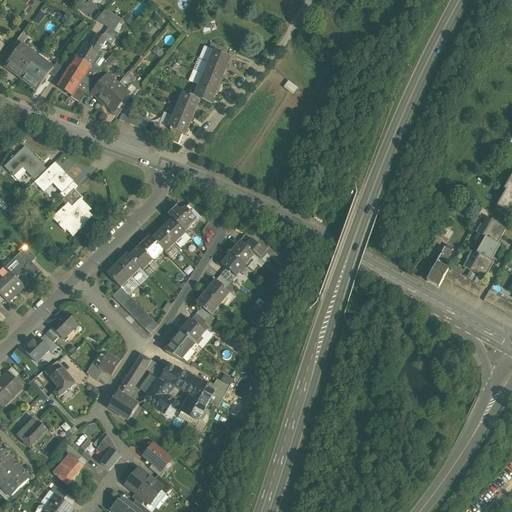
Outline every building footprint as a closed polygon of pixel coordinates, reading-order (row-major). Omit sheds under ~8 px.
[(187,0),(178,0),(176,2),(181,9),(190,4),(187,0)] [(108,29),(105,35),(115,41),(119,35),(114,32),(122,21),(106,11),(97,22),(108,29)] [(131,26),(136,20),(128,13),(123,19),(131,26)] [(22,34),(13,46),(17,50),(21,45),(22,45),(28,38),(22,34)] [(90,49),(98,54),(106,42),(112,46),(115,41),(105,35),(102,39),(98,36),(90,49)] [(22,45),(21,45),(17,50),(5,67),(20,79),(21,79),(35,59),(36,59),(27,52),(28,50),(22,45)] [(85,46),(71,68),(84,77),(96,57),(98,54),(90,49),(85,46)] [(231,59),(213,51),(208,63),(226,71),(231,59)] [(96,57),(84,77),(90,81),(93,77),(105,63),(96,57)] [(44,66),(35,59),(21,79),(37,91),(49,74),(53,69),(46,64),(44,66)] [(314,59),(309,66),(318,73),(324,67),(314,59)] [(226,71),(208,63),(203,75),(221,82),(226,71)] [(62,68),(56,64),(53,69),(49,74),(54,78),(62,68)] [(84,77),(71,68),(59,88),(72,96),(77,89),(80,83),(84,77)] [(221,82),(203,75),(199,87),(216,94),(221,82)] [(90,81),(84,77),(80,83),(89,89),(93,84),(90,81)] [(99,88),(93,95),(103,103),(118,85),(108,77),(99,88)] [(131,85),(124,78),(118,85),(126,92),(131,85)] [(99,88),(93,84),(89,89),(85,95),(91,99),(93,95),(99,88)] [(118,85),(103,103),(113,112),(122,101),(128,94),(126,92),(118,85)] [(131,85),(126,92),(128,94),(122,101),(127,105),(139,91),(131,85)] [(216,94),(199,87),(194,98),(200,101),(211,106),(216,94)] [(83,93),(77,89),(72,96),(78,101),(83,93)] [(194,98),(183,94),(177,105),(195,113),(200,101),(194,98)] [(195,113),(177,105),(172,117),(190,124),(195,113)] [(128,113),(123,111),(119,121),(124,123),(128,113)] [(134,115),(128,113),(124,123),(129,125),(134,115)] [(139,117),(134,115),(129,125),(135,127),(139,117)] [(144,119),(139,117),(135,127),(140,129),(144,119)] [(190,124),(172,117),(167,129),(172,131),(182,135),(185,136),(190,124)] [(149,122),(144,119),(140,129),(145,132),(149,122)] [(154,124),(149,122),(145,132),(150,134),(154,124)] [(160,126),(154,124),(150,134),(156,136),(160,126)] [(182,135),(172,131),(168,141),(178,145),(182,135)] [(43,166),(25,148),(5,168),(12,175),(21,166),(32,177),(43,166)] [(36,182),(35,183),(42,191),(51,182),(62,193),(73,182),(55,163),(47,171),(36,182)] [(47,171),(43,166),(32,177),(36,182),(47,171)] [(77,186),(73,182),(62,193),(66,197),(74,189),(77,186)] [(82,198),(74,189),(66,197),(65,198),(74,207),(81,200),(82,198)] [(511,194),(506,191),(497,207),(511,215),(511,194)] [(81,200),(74,207),(65,198),(62,201),(66,205),(52,219),(59,226),(58,226),(59,227),(60,227),(65,232),(66,231),(72,237),(81,229),(80,228),(92,217),(88,213),(91,210),(81,200)] [(190,204),(182,212),(177,208),(168,216),(172,220),(184,233),(198,220),(190,211),(195,207),(190,204)] [(207,211),(195,207),(190,211),(198,220),(207,211)] [(172,220),(162,230),(175,244),(185,234),(184,233),(172,220)] [(493,222),(489,229),(487,228),(483,237),(487,239),(497,245),(506,229),(493,222)] [(437,237),(442,240),(448,230),(444,227),(437,237)] [(162,230),(152,240),(163,251),(165,254),(175,244),(162,230)] [(453,233),(448,230),(442,240),(447,243),(453,233)] [(152,240),(150,238),(140,247),(153,261),(163,251),(152,240)] [(261,248),(255,255),(260,260),(265,254),(288,268),(294,258),(260,239),(256,244),(261,248)] [(487,239),(483,246),(481,245),(476,254),(481,256),(491,262),(500,246),(497,245),(487,239)] [(246,247),(255,255),(261,248),(256,244),(251,240),(246,247)] [(246,247),(240,242),(230,254),(246,266),(255,255),(246,247)] [(140,247),(130,257),(141,269),(143,271),(153,261),(140,247)] [(35,259),(25,248),(23,249),(24,250),(5,268),(5,269),(23,287),(39,272),(31,263),(35,259)] [(445,249),(427,281),(439,288),(443,279),(448,271),(440,267),(441,264),(442,264),(445,264),(451,252),(445,249)] [(246,266),(230,254),(221,265),(226,269),(235,277),(236,278),(246,266)] [(130,257),(127,255),(117,265),(138,286),(148,277),(143,271),(141,269),(130,257)] [(481,256),(477,263),(475,262),(470,271),(485,280),(494,264),(491,262),(481,256)] [(138,286),(117,265),(107,274),(121,288),(128,296),(138,286)] [(251,271),(246,266),(236,278),(235,277),(233,280),(240,285),(251,271)] [(23,287),(5,269),(0,273),(0,295),(7,303),(23,287)] [(235,277),(226,269),(221,275),(230,283),(233,280),(235,277)] [(455,272),(449,269),(448,271),(443,279),(449,282),(455,272)] [(455,272),(449,282),(455,285),(461,275),(455,272)] [(230,283),(221,275),(216,281),(225,289),(228,285),(228,286),(230,283)] [(467,278),(461,275),(455,285),(461,289),(467,278)] [(472,281),(467,278),(461,289),(466,292),(472,281)] [(216,281),(215,281),(206,293),(220,305),(230,293),(225,289),(216,281)] [(478,285),(472,281),(466,292),(472,295),(478,285)] [(478,285),(472,295),(478,298),(484,288),(478,285)] [(121,288),(112,297),(121,306),(130,297),(128,296),(121,288)] [(489,304),(495,294),(489,291),(484,301),(489,304)] [(220,305),(206,293),(196,304),(201,308),(211,316),(211,317),(220,305)] [(494,307),(500,297),(495,294),(489,304),(494,307)] [(130,297),(121,306),(126,310),(134,302),(130,297)] [(499,310),(505,300),(500,297),(494,307),(499,310)] [(504,313),(510,303),(505,300),(499,310),(504,313)] [(134,302),(126,310),(130,315),(139,306),(134,302)] [(144,311),(139,306),(130,315),(135,320),(144,311)] [(211,316),(201,308),(196,315),(206,323),(211,316)] [(144,311),(135,320),(140,325),(148,316),(144,311)] [(65,313),(51,327),(63,340),(78,326),(65,313)] [(206,323),(196,315),(191,321),(200,329),(206,323)] [(148,316),(140,325),(145,330),(153,321),(148,316)] [(191,321),(190,320),(181,332),(196,344),(205,333),(200,329),(191,321)] [(153,321),(145,330),(150,335),(158,327),(153,321)] [(79,326),(63,341),(66,345),(82,330),(79,326)] [(57,339),(49,331),(45,336),(53,344),(57,339)] [(196,344),(181,332),(171,343),(172,344),(186,356),(187,355),(196,344)] [(45,336),(40,341),(49,350),(52,354),(58,348),(45,336)] [(40,341),(37,338),(24,351),(36,363),(49,350),(40,341)] [(186,356),(172,344),(165,352),(188,365),(192,360),(187,355),(186,356)] [(120,363),(107,354),(104,359),(101,357),(95,367),(103,371),(111,377),(120,363)] [(165,370),(141,355),(136,363),(154,374),(160,378),(160,377),(165,370)] [(62,368),(57,362),(52,366),(53,367),(57,372),(62,368)] [(95,367),(92,365),(86,374),(97,381),(103,371),(95,367)] [(198,382),(168,366),(161,378),(174,387),(190,396),(198,382)] [(62,368),(57,372),(53,367),(46,373),(55,385),(58,388),(54,393),(58,398),(75,384),(62,368)] [(134,367),(107,408),(128,421),(138,404),(126,396),(142,372),(134,367)] [(8,373),(0,380),(0,381),(9,390),(17,382),(8,373)] [(154,374),(142,391),(148,396),(152,390),(160,378),(154,374)] [(224,375),(221,380),(228,383),(231,378),(224,375)] [(41,383),(37,377),(33,381),(38,387),(41,384),(41,383)] [(167,396),(174,387),(161,378),(160,377),(160,378),(152,390),(153,390),(146,400),(164,414),(174,401),(167,396)] [(229,388),(217,380),(212,389),(215,391),(215,392),(224,397),(229,388)] [(9,390),(0,381),(0,382),(0,402),(3,402),(8,398),(9,399),(13,398),(14,397),(15,394),(22,388),(17,382),(9,390)] [(38,387),(33,381),(30,384),(35,390),(38,387)] [(212,389),(198,382),(190,396),(194,397),(195,396),(209,403),(215,392),(215,391),(212,389)] [(55,385),(50,390),(53,393),(54,393),(58,388),(55,385)] [(48,399),(42,391),(41,392),(39,394),(45,401),(48,399)] [(224,397),(215,392),(209,403),(218,408),(224,397)] [(209,403),(195,396),(194,397),(190,396),(181,412),(198,421),(209,403)] [(46,430),(34,419),(18,437),(29,448),(46,430)] [(107,436),(98,449),(107,456),(112,450),(115,453),(117,451),(107,436)] [(88,440),(80,449),(84,452),(91,443),(88,440)] [(77,463),(82,458),(76,453),(66,445),(61,451),(70,459),(71,457),(77,463)] [(170,459),(153,445),(145,455),(150,459),(149,461),(153,464),(160,470),(161,470),(170,459)] [(84,452),(80,449),(76,453),(82,458),(87,463),(91,458),(84,452)] [(107,456),(101,464),(99,463),(97,465),(103,469),(105,466),(110,470),(119,457),(120,457),(119,456),(115,453),(112,450),(107,456)] [(4,454),(0,457),(0,474),(12,463),(4,454)] [(70,459),(53,477),(66,487),(83,467),(77,463),(71,457),(70,459)] [(12,463),(0,474),(0,484),(3,488),(20,472),(12,463)] [(161,470),(160,470),(153,464),(149,469),(158,476),(161,478),(165,473),(161,470)] [(154,481),(139,469),(126,485),(136,493),(145,501),(148,503),(155,508),(166,495),(159,490),(161,487),(154,481)] [(20,472),(3,488),(12,497),(26,483),(26,482),(29,480),(20,472)] [(161,478),(158,476),(154,481),(161,487),(159,490),(166,495),(172,487),(161,478)] [(67,495),(55,487),(50,493),(56,496),(62,501),(67,495)] [(145,501),(136,493),(132,498),(136,501),(141,506),(145,501)] [(62,501),(56,496),(47,508),(52,511),(70,511),(73,509),(62,501)] [(139,511),(132,506),(123,499),(119,503),(118,502),(112,511),(113,511),(139,511)] [(149,511),(141,506),(136,501),(132,506),(139,511),(149,511)]
